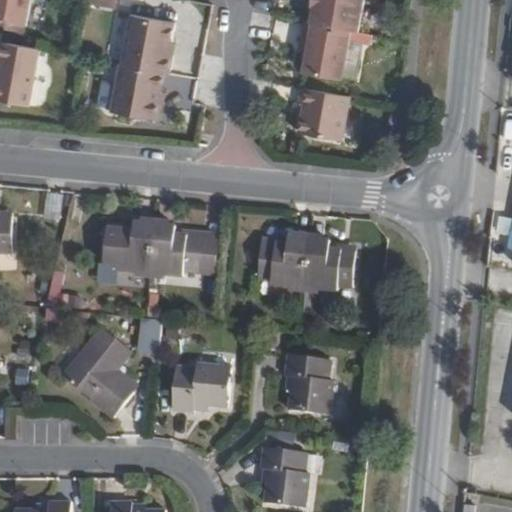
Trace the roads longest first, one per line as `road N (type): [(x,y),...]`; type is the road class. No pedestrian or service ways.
road 1 (tertiary): [(424,511),(448,264),(439,197)]
road 2 (residential): [(0,161),(238,182)]
road 3 (residential): [(0,458),(158,458),(196,479),(210,511)]
road 4 (residential): [(238,182),(439,197)]
road 5 (tertiary): [(439,197),(462,120),(473,0)]
road 6 (residential): [(240,0),(238,182)]
